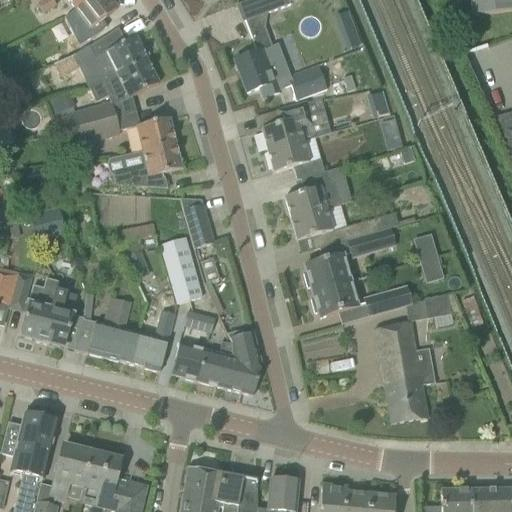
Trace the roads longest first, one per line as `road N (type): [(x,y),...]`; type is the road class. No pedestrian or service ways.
road 1 (residential): [(279,437),(282,413),(195,66),(147,0)]
road 2 (tertiary): [(183,414),(0,369)]
road 3 (tertiary): [(401,461),(279,437)]
